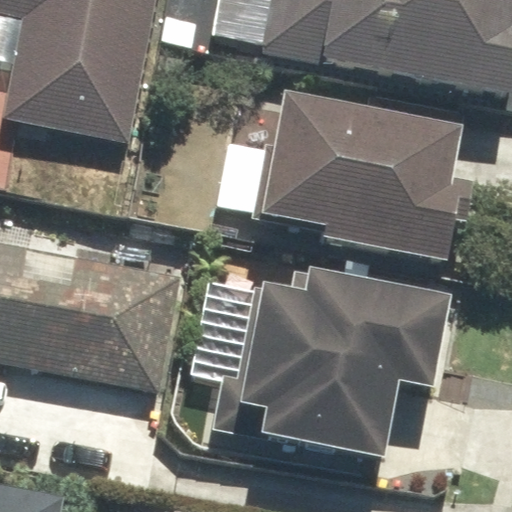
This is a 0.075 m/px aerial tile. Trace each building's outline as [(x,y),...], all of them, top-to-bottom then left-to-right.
[(133,151),(159,0),(0,0),(0,17),(26,22),(7,129),(133,151)] [(511,0),(279,0),(270,57),(511,99),(511,0)] [(475,133),(296,99),(285,154),(274,152),(258,232),(471,272),(487,191),(464,187),(475,133)] [(0,243),(0,365),(164,397),(187,280),(0,243)] [(299,294),(265,288),(249,382),(232,380),(222,438),(398,468),(412,389),(448,395),(465,300),(303,272),(299,294)] [(69,511),(71,502),(0,488),(0,511),(69,511)]
